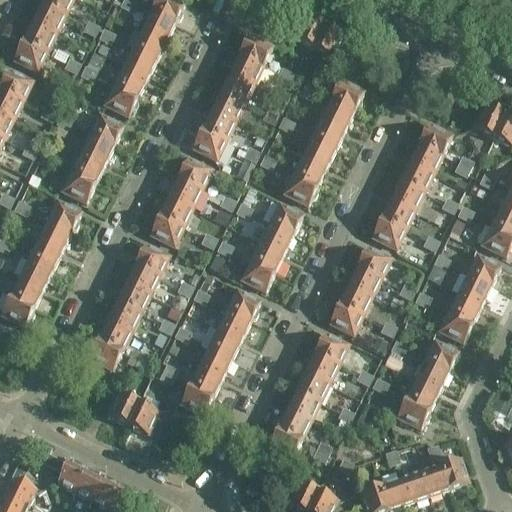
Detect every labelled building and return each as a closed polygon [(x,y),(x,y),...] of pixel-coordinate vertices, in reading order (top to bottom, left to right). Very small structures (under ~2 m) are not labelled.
[(66,21),(76,2),(71,0),(47,0),(43,9),(66,21)] [(135,10),(139,1),(136,0),(132,0),(129,7),(135,10)] [(182,17),(186,9),(167,0),(161,0),(153,16),(176,28),(178,25),(181,25),(183,19),(182,17)] [(135,10),(129,7),(124,5),(121,10),(132,15),(135,10)] [(57,39),(66,21),(43,9),(34,28),(57,39)] [(167,47),(176,28),(153,16),(144,35),(167,47)] [(315,54),(326,31),(307,22),(296,45),(315,54)] [(91,38),(95,30),(90,27),(85,36),(91,38)] [(48,58),(57,39),(34,28),(24,47),(48,58)] [(96,41),(101,32),(95,30),(91,38),(96,41)] [(334,64),(346,41),(326,31),(315,54),(334,64)] [(105,46),(110,37),(104,34),(100,43),(105,46)] [(158,66),(167,47),(144,35),(134,54),(158,66)] [(111,49),(115,40),(110,37),(105,46),(111,49)] [(264,71),(274,52),(250,41),(246,49),(244,49),(241,55),(242,57),(241,60),(264,71)] [(38,77),(48,58),(24,47),(23,50),(20,50),(17,56),(19,58),(15,66),(38,77)] [(148,85),(158,66),(134,54),(125,73),(148,85)] [(255,90),(264,71),(241,60),(232,79),(255,90)] [(72,76),(77,67),(71,65),(67,73),(72,76)] [(78,79),(82,70),(77,67),(72,76),(78,79)] [(87,84),(91,75),(86,72),(81,81),(87,84)] [(139,104),(148,85),(125,73),(116,92),(139,104)] [(287,85),(291,76),(286,73),(281,82),(287,85)] [(92,86),(96,77),(91,75),(87,84),(92,86)] [(24,107),(33,88),(10,76),(0,95),(24,107)] [(292,87),(296,78),(291,76),(287,85),(292,87)] [(246,109),(255,90),(232,79),(222,98),(246,109)] [(292,87),(287,85),(281,82),(279,87),(289,93),(292,87)] [(311,96),(315,87),(310,85),(305,94),(311,96)] [(361,106),(365,98),(342,86),(332,106),(355,117),(357,114),(360,114),(363,108),(361,106)] [(316,99),(320,90),(315,87),(311,96),(316,99)] [(139,109),(138,107),(139,104),(116,92),(106,111),(130,123),(133,115),(136,114),(139,109)] [(316,99),(311,96),(305,94),(303,99),(313,104),(316,99)] [(0,118),(14,126),(24,107),(0,95),(0,118)] [(236,128),(246,109),(222,98),(213,117),(236,128)] [(346,136),(355,117),(332,106),(323,124),(346,136)] [(494,143),(506,120),(487,111),(475,134),(494,143)] [(48,125),(53,116),(47,113),(43,122),(48,125)] [(270,127),(275,118),(269,115),(265,124),(270,127)] [(54,127),(58,118),(53,116),(48,125),(54,127)] [(227,147),(236,128),(213,117),(204,135),(227,147)] [(0,141),(5,144),(14,126),(0,118),(0,141)] [(276,130),(280,121),(275,118),(270,127),(276,130)] [(63,132),(67,123),(62,120),(57,129),(63,132)] [(511,152),(511,123),(506,120),(494,143),(511,152)] [(115,152),(124,133),(101,121),(92,140),(115,152)] [(285,134),(289,125),(284,122),(280,131),(285,134)] [(68,135),(72,126),(67,123),(63,132),(68,135)] [(337,155),(346,136),(323,124),(314,143),(337,155)] [(290,137),(295,128),(289,125),(285,134),(290,137)] [(444,161),(453,142),(430,130),(426,138),(423,138),(420,144),(422,146),(420,149),(444,161)] [(217,166),(227,147),(204,135),(202,138),(199,139),(197,144),(198,147),(194,155),(217,166)] [(106,171),(115,152),(92,140),(82,159),(106,171)] [(328,173),(337,155),(314,143),(304,162),(328,173)] [(434,179),(444,161),(420,149),(411,168),(434,179)] [(29,162),(34,153),(28,151),(24,160),(29,162)] [(35,165),(39,156),(34,153),(29,162),(35,165)] [(252,165),(256,156),(251,153),(246,162),(252,165)] [(257,167),(261,158),(256,156),(252,165),(257,167)] [(44,170),(48,161),(43,158),(39,167),(44,170)] [(96,190),(106,171),(82,159),(73,178),(96,190)] [(266,172),(271,163),(265,160),(261,169),(266,172)] [(49,172),(54,163),(48,161),(44,170),(49,172)] [(464,172),(468,163),(463,161),(459,170),(464,172)] [(318,192),(328,173),(304,162),(295,181),(318,192)] [(272,174),(276,165),(271,163),(266,172),(272,174)] [(469,175),(474,166),(468,163),(464,172),(469,175)] [(203,195),(212,176),(189,165),(180,184),(203,195)] [(425,198),(434,179),(411,168),(402,187),(425,198)] [(467,180),(469,175),(464,172),(459,170),(456,175),(467,180)] [(488,184),(492,175),(487,173),(482,181),(488,184)] [(493,187),(498,178),(492,175),(488,184),(493,187)] [(87,209),(96,190),(73,178),(64,197),(87,209)] [(318,198),(317,195),(318,192),(295,181),(286,200),(309,211),(313,203),(316,203),(318,198)] [(493,187),(488,184),(482,181),(480,187),(491,192),(493,187)] [(194,214),(203,195),(180,184),(170,203),(194,214)] [(416,217),(425,198),(402,187),(392,205),(416,217)] [(511,217),(511,194),(502,213),(511,217)] [(6,211),(10,202),(5,199),(0,208),(6,211)] [(228,213),(232,204),(227,201),(222,210),(228,213)] [(11,213),(15,204),(10,202),(6,211),(11,213)] [(184,233),(194,214),(170,203),(161,222),(184,233)] [(233,216),(237,207),(232,204),(228,213),(233,216)] [(450,215),(454,206),(449,204),(444,213),(450,215)] [(406,236),(416,217),(392,205),(383,224),(406,236)] [(20,218),(24,209),(19,206),(15,215),(20,218)] [(455,218),(459,209),(454,206),(450,215),(455,218)] [(78,227),(82,219),(59,207),(49,226),(73,238),(74,235),(77,235),(80,229),(78,227)] [(242,220),(247,211),(241,208),(237,217),(242,220)] [(25,221),(30,212),(24,209),(20,218),(25,221)] [(294,241),(304,222),(281,210),(271,229),(294,241)] [(248,223),(252,214),(247,211),(242,220),(248,223)] [(464,223),(468,214),(463,211),(459,220),(464,223)] [(511,241),(511,217),(502,213),(493,232),(511,241)] [(469,226),(474,217),(468,214),(464,223),(469,226)] [(175,252),(184,233),(161,222),(152,241),(175,252)] [(397,255),(406,236),(383,224),(382,227),(379,228),(376,233),(377,236),(374,243),(397,255)] [(63,257),(73,238),(49,226),(40,245),(63,257)] [(285,260),(294,241),(271,229),(262,248),(285,260)] [(507,263),(511,252),(511,241),(493,232),(484,251),(507,263)] [(209,251),(213,242),(208,239),(204,248),(209,251)] [(214,253),(219,244),(213,242),(209,251),(214,253)] [(431,253),(435,244),(430,242),(426,251),(431,253)] [(436,256),(441,247),(435,244),(431,253),(436,256)] [(54,276),(63,257),(40,245),(31,264),(54,276)] [(223,258),(228,249),(223,246),(218,255),(223,258)] [(7,258),(11,249),(6,247),(1,256),(7,258)] [(276,278),(285,260),(262,248),(253,267),(276,278)] [(229,261),(233,252),(228,249),(223,258),(229,261)] [(160,282),(170,262),(146,251),(143,259),(140,259),(137,265),(138,267),(137,270),(160,282)] [(382,284),(392,265),(368,254),(359,273),(382,284)] [(0,269),(12,275),(16,264),(0,257),(0,269)] [(440,271),(444,263),(439,260),(435,269),(440,271)] [(492,292),(502,273),(478,261),(469,280),(492,292)] [(445,274),(450,265),(444,263),(440,271),(445,274)] [(45,295),(54,276),(31,264),(21,283),(45,295)] [(266,297),(276,278),(253,267),(243,286),(266,297)] [(151,300),(160,282),(137,270),(128,289),(151,300)] [(373,303),(382,284),(359,273),(350,292),(373,303)] [(483,311),(492,292),(469,280),(460,299),(483,311)] [(35,313),(45,295),(21,283),(12,302),(35,313)] [(185,299),(189,290),(184,288),(180,296),(185,299)] [(142,319),(151,300),(128,289),(118,308),(142,319)] [(190,302),(195,293),(189,290),(185,299),(190,302)] [(407,302),(412,293),(406,290),(402,299),(407,302)] [(363,322),(373,303),(350,292),(340,310),(363,322)] [(412,304),(417,295),(412,293),(407,302),(412,304)] [(200,306),(204,297),(199,295),(194,303),(200,306)] [(257,316),(261,308),(238,296),(229,315),(252,327),(253,324),(256,324),(259,318),(257,316)] [(205,309),(209,300),(204,297),(200,306),(205,309)] [(422,309),(426,300),(421,297),(416,306),(422,309)] [(474,330),(483,311),(460,299),(450,318),(474,330)] [(427,312),(431,303),(426,300),(422,309),(427,312)] [(35,319),(34,316),(35,313),(12,302),(3,321),(26,332),(30,325),(33,324),(35,319)] [(132,338),(142,319),(118,308),(109,327),(132,338)] [(354,341),(363,322),(340,310),(331,329),(354,341)] [(243,346),(252,327),(229,315),(219,334),(243,346)] [(464,349),(474,330),(450,318),(441,337),(464,349)] [(166,337),(171,328),(165,325),(161,334),(166,337)] [(123,357),(132,338),(109,327),(100,345),(123,357)] [(172,340),(176,331),(171,328),(166,337),(172,340)] [(388,340),(393,331),(387,328),(383,337),(388,340)] [(394,342),(398,333),(393,331),(388,340),(394,342)] [(181,344),(185,335),(180,332),(175,341),(181,344)] [(233,365),(243,346),(219,334),(210,353),(233,365)] [(186,346),(191,338),(185,335),(181,344),(186,346)] [(340,370),(349,351),(326,340),(322,348),(319,348),(316,354),(318,356),(316,359),(340,370)] [(114,376),(123,357),(100,345),(98,348),(95,349),(93,354),(94,357),(90,364),(114,376)] [(398,357),(402,348),(397,345),(392,354),(398,357)] [(450,378),(459,359),(436,347),(426,366),(450,378)] [(403,360),(407,351),(402,348),(398,357),(403,360)] [(224,383),(233,365),(210,353),(201,372),(224,383)] [(150,369),(153,364),(142,359),(140,364),(145,367),(150,369)] [(330,389),(340,370),(316,359),(307,378),(330,389)] [(391,360),(388,369),(404,373),(406,364),(391,360)] [(141,376),(145,367),(140,364),(135,373),(141,376)] [(440,397),(450,378),(426,366),(417,385),(440,397)] [(146,378),(150,369),(145,367),(141,376),(146,378)] [(176,382),(178,376),(167,371),(165,376),(170,379),(176,382)] [(215,402),(224,383),(201,372),(191,391),(215,402)] [(166,388),(170,379),(165,376),(160,385),(166,388)] [(365,388),(369,379),(364,376),(359,385),(365,388)] [(321,408),(330,389),(307,378),(298,397),(321,408)] [(171,391),(175,383),(176,382),(170,379),(166,388),(171,391)] [(370,390),(374,381),(369,379),(365,388),(370,390)] [(379,395),(383,386),(378,383),(374,392),(379,395)] [(431,416),(440,397),(417,385),(408,404),(431,416)] [(384,398),(389,389),(383,386),(379,395),(384,398)] [(215,408),(213,405),(215,402),(191,391),(182,410),(205,421),(209,413),(212,413),(215,408)] [(312,427),(321,408),(298,397),(288,415),(312,427)] [(129,431),(140,408),(121,398),(110,422),(129,431)] [(431,421),(430,418),(431,416),(408,404),(398,423),(422,435),(425,427),(428,426),(431,421)] [(148,441),(160,417),(140,408),(129,431),(148,441)] [(346,426),(350,417),(345,414),(340,423),(346,426)] [(302,446),(312,427),(288,415),(279,434),(302,446)] [(351,429),(356,420),(350,417),(346,426),(351,429)] [(293,465),(302,446),(279,434),(278,437),(275,438),(272,443),(274,445),(270,453),(293,465)] [(324,457),(328,448),(323,446),(318,455),(324,457)] [(43,460),(47,450),(42,447),(37,457),(43,460)] [(329,460),(333,451),(328,448),(324,457),(329,460)] [(50,459),(53,453),(47,450),(43,460),(47,462),(49,458),(50,459)] [(441,457),(439,451),(430,454),(432,460),(441,457)] [(329,460),(324,457),(318,455),(316,460),(326,465),(329,460)] [(398,462),(396,456),(387,459),(389,465),(398,462)] [(443,463),(441,457),(432,460),(434,466),(443,463)] [(50,471),(55,461),(50,459),(49,458),(47,462),(44,468),(50,471)] [(55,473),(60,463),(55,461),(50,471),(55,473)] [(29,473),(32,467),(22,462),(19,468),(29,473)] [(400,468),(398,462),(389,465),(391,471),(400,468)] [(60,476),(65,466),(60,463),(55,473),(60,476)] [(76,497),(88,473),(80,469),(81,467),(73,463),(70,468),(65,478),(59,489),(76,497)] [(347,476),(351,467),(346,464),(341,473),(347,476)] [(469,489),(466,480),(461,465),(441,471),(449,496),(469,489)] [(65,478),(70,468),(65,466),(60,476),(65,478)] [(352,479),(356,470),(351,467),(347,476),(352,479)] [(27,478),(29,473),(19,468),(17,473),(27,478)] [(449,496),(441,471),(421,478),(429,503),(449,496)] [(24,483),(27,478),(17,473),(14,479),(24,483)] [(92,505),(105,479),(97,475),(96,477),(88,473),(76,497),(92,505)] [(429,503),(421,478),(401,485),(409,509),(429,503)] [(21,489),(24,483),(14,479),(11,484),(21,489)] [(105,511),(109,511),(121,489),(112,485),(113,483),(105,479),(92,505),(105,511)] [(21,489),(11,484),(10,484),(7,492),(9,493),(4,501),(26,511),(29,511),(37,497),(21,489)] [(401,511),(409,509),(401,485),(381,492),(387,511),(401,511)] [(292,511),(311,511),(320,497),(301,487),(289,510),(292,511)] [(129,511),(130,511),(135,501),(138,495),(130,491),(129,493),(121,489),(109,511),(129,511)] [(387,511),(381,492),(361,498),(365,511),(387,511)] [(335,511),(339,506),(320,497),(311,511),(335,511)] [(0,511),(26,511),(4,501),(0,509),(0,511)] [(132,511),(135,511),(140,503),(135,501),(130,511),(132,511)] [(141,511),(145,506),(140,503),(135,511),(141,511)]
